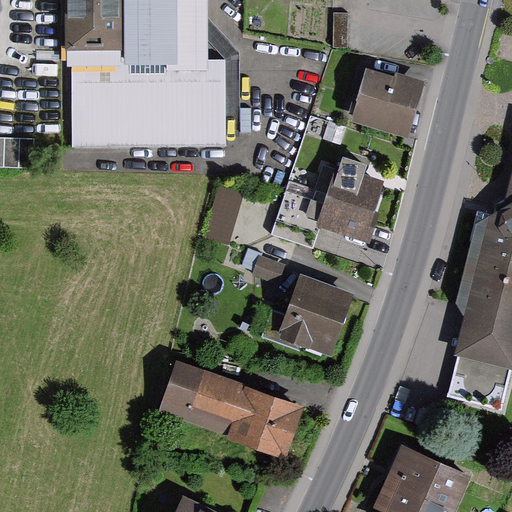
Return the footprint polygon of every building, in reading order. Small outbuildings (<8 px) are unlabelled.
[(53,0),(59,152),(220,146),(217,62),(196,62),(194,0),(53,0)] [(414,86),(360,70),(345,121),(400,137),(414,86)] [(29,141),(0,140),(0,168),(30,169),(29,141)] [(511,159),(500,210),(478,205),(455,303),(469,306),(447,399),(501,411),(511,363),(511,159)] [(379,186),(329,171),(313,227),(362,242),(379,186)] [(224,179),(206,233),(231,241),(249,188),(224,179)] [(280,280),(287,263),(262,252),(255,269),(280,280)] [(346,299),(289,277),(266,337),(323,358),(346,299)] [(292,411),(178,366),(160,411),(275,456),(292,411)] [(448,511),(461,482),(399,457),(376,511),(448,511)]
